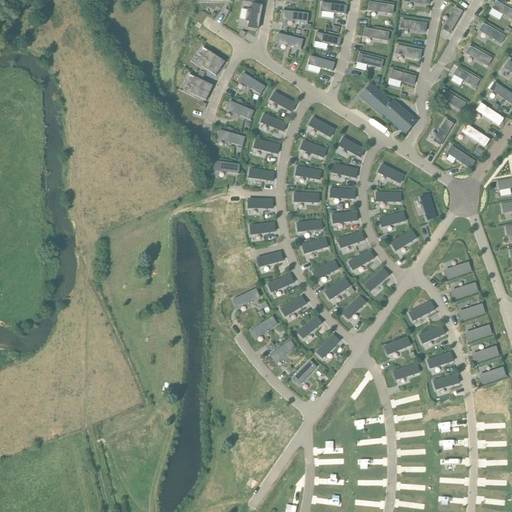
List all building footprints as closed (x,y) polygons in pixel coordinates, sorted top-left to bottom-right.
[(511,11),(497,2),(493,10),(503,16),(511,21),(511,11)] [(346,15),(347,6),(323,3),(322,12),(334,13),(334,14),(346,15)] [(392,15),(393,6),(369,3),(368,12),(380,13),(380,14),(392,15)] [(262,6),(252,5),(251,11),(247,10),(245,22),(249,23),(247,29),(258,31),(262,6)] [(449,18),(443,29),(450,33),(462,12),(455,8),(449,18)] [(309,15),(283,11),(282,21),(296,23),(296,22),(308,24),(309,15)] [(425,33),(426,24),(402,21),(401,29),(413,31),(425,33)] [(500,45),(505,37),(484,25),(480,32),(490,38),(490,39),(500,45)] [(375,40),(387,42),(389,33),(365,29),(363,38),(375,40)] [(257,41),(258,33),(250,32),(249,40),(257,41)] [(341,39),(316,33),(314,43),(327,45),(339,48),(341,39)] [(303,41),(278,35),(275,44),(289,48),(289,47),(301,50),(303,41)] [(408,58),(419,60),(421,51),(398,47),(396,55),(408,57),(408,58)] [(477,61),(487,67),(492,59),(471,48),(467,55),(477,61)] [(228,59),(210,49),(207,55),(210,57),(209,58),(205,65),(220,73),(228,59)] [(359,55),(357,64),(369,66),(369,67),(381,69),(383,61),(359,55)] [(335,64),(311,57),(308,66),(321,70),(321,69),(332,72),(335,64)] [(458,69),(454,76),(465,82),(464,83),(475,88),(479,81),(458,69)] [(415,78),(392,71),(390,79),(402,83),(401,83),(413,86),(415,78)] [(265,88),(243,74),(238,83),(260,96),(265,88)] [(214,84),(194,78),(192,86),(196,88),(193,95),(209,100),(214,84)] [(405,136),(417,123),(393,101),(391,103),(371,85),(359,98),(380,117),(382,115),(405,136)] [(503,99),(503,100),(511,105),(511,94),(498,85),(493,93),(503,99)] [(291,102),(269,91),(264,101),(286,112),(291,102)] [(465,104),(445,92),(440,99),(451,106),(461,112),(465,104)] [(250,121),(254,112),(230,102),(226,111),(239,117),(239,116),(250,121)] [(479,113),(489,120),(499,127),(504,120),(484,106),(479,113)] [(283,134),(287,124),(264,114),(260,124),(283,134)] [(334,131),(308,116),(302,127),(328,142),(334,131)] [(441,145),(453,124),(445,120),(439,130),(433,141),(441,145)] [(475,141),(485,148),(490,141),(470,127),(465,134),(475,141)] [(245,138),(220,131),(217,140),(231,144),(242,147),(245,138)] [(365,150),(343,138),(338,147),(360,159),(365,150)] [(277,156),(280,146),(256,140),(253,150),(277,156)] [(325,152),(300,142),(297,154),(321,162),(325,152)] [(460,163),(470,170),(475,162),(455,149),(450,156),(460,163)] [(239,175),(240,165),(214,162),(213,172),(227,174),(227,173),(239,175)] [(407,176),(381,163),(374,175),(400,189),(406,177),(407,176)] [(356,180),(358,170),(333,164),(331,174),(356,180)] [(320,174),(293,168),(289,182),(318,186),(320,174)] [(273,183),(275,173),(250,169),(248,179),(273,183)] [(511,189),(511,180),(498,182),(499,191),(511,189)] [(354,189),(326,190),(326,202),(354,202),(354,189)] [(401,203),(401,194),(376,193),(376,203),(401,203)] [(319,196),(287,195),(287,209),(320,209),(319,196)] [(420,199),(428,222),(436,219),(429,196),(420,199)] [(273,210),(273,200),(248,200),(248,210),(260,210),(260,209),(273,210)] [(503,214),(511,212),(511,203),(502,205),(503,214)] [(353,212),(327,214),(329,227),(355,221),(353,212)] [(406,222),(403,212),(379,219),(381,229),(406,222)] [(322,231),(321,221),(296,223),(297,233),(322,231)] [(276,233),(274,223),(249,226),(251,236),(276,233)] [(396,253),(417,239),(412,231),(390,244),(396,253)] [(365,242),(361,232),(337,240),(341,250),(365,242)] [(328,248),(325,239),(301,246),(304,255),(328,248)] [(369,248),(344,259),(350,273),(375,262),(369,248)] [(280,251),(255,260),(258,273),(285,264),(280,251)] [(339,270),(334,261),(312,272),(316,281),(339,270)] [(467,264),(445,272),(447,281),(470,273),(467,264)] [(370,293),(389,277),(383,269),(364,285),(370,293)] [(289,274),(265,283),(270,297),(295,285),(289,274)] [(321,284),(333,279),(331,276),(320,282),(321,284)] [(352,289),(344,277),(320,293),(328,305),(352,289)] [(376,296),(385,287),(383,285),(373,293),(376,296)] [(474,285),(451,292),(454,301),(477,293),(474,285)] [(260,298),(256,289),(232,300),(236,309),(260,298)] [(349,325),(367,305),(357,296),(339,316),(349,325)] [(301,297),(280,310),(285,318),(307,305),(301,297)] [(435,310),(431,302),(408,313),(412,322),(435,310)] [(461,322),(484,315),(481,306),(458,314),(461,322)] [(272,317),(250,331),(256,339),(268,332),(267,331),(277,325),(272,317)] [(301,344),(321,326),(311,317),(294,332),(301,344)] [(422,345),(445,334),(441,326),(418,336),(422,345)] [(488,327),(465,335),(468,343),(491,336),(488,327)] [(316,333),(306,340),(308,343),(318,336),(316,333)] [(321,366),(338,343),(331,336),(311,352),(321,366)] [(387,356),(411,346),(407,337),(384,347),(387,356)] [(290,341),(270,356),(275,364),(287,356),(286,356),(296,349),(290,341)] [(472,356),(475,365),(498,357),(495,348),(472,356)] [(430,370),(454,361),(450,353),(426,361),(430,370)] [(317,368),(310,361),(292,380),(299,387),(309,377),(308,376),(317,368)] [(417,365),(393,372),(396,381),(420,373),(417,365)] [(479,377),(482,386),(505,378),(502,369),(479,377)] [(435,391),(459,384),(457,374),(433,382),(435,391)]
